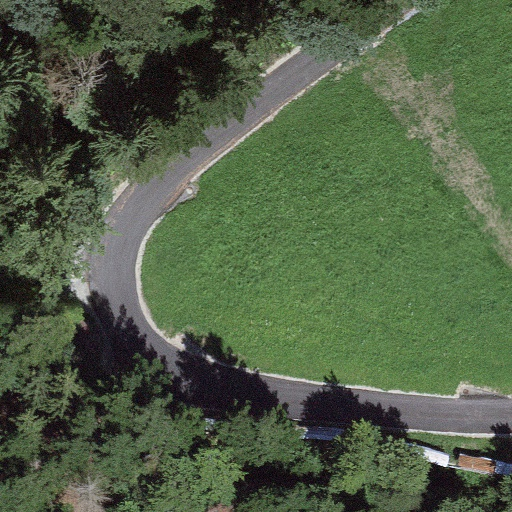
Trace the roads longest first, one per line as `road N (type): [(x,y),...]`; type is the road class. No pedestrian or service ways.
road 1 (track): [(511,421),(224,389),(175,373),(127,324),(119,289),(123,247),(158,180),(390,0)]
road 2 (track): [(0,246),(123,247)]
